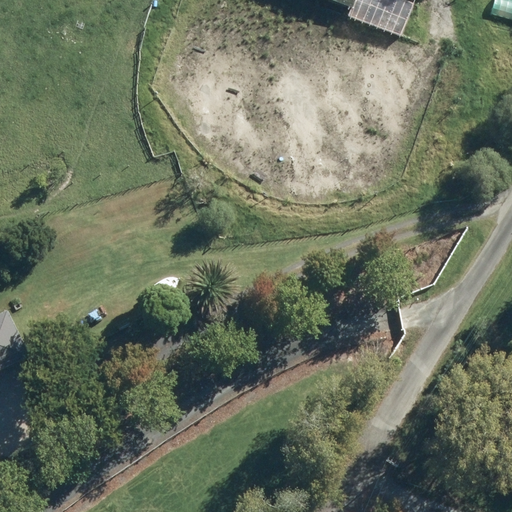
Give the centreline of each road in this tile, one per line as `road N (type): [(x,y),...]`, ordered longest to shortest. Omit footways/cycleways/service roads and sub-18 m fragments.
road 1 (unknown): [(511,196),(213,313),(0,441)]
road 2 (unknown): [(424,360),(384,411),(371,450),(385,488),(424,511)]
road 3 (unclassified): [(511,216),(424,360)]
